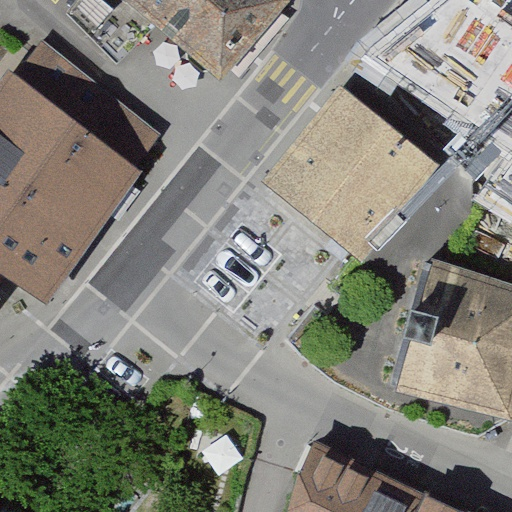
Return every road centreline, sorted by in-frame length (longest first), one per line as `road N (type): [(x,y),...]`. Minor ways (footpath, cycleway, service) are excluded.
road 1 (residential): [(109,299),(291,408),(511,506)]
road 2 (tertiary): [(355,0),(109,299)]
road 3 (tertiary): [(109,299),(0,391)]
